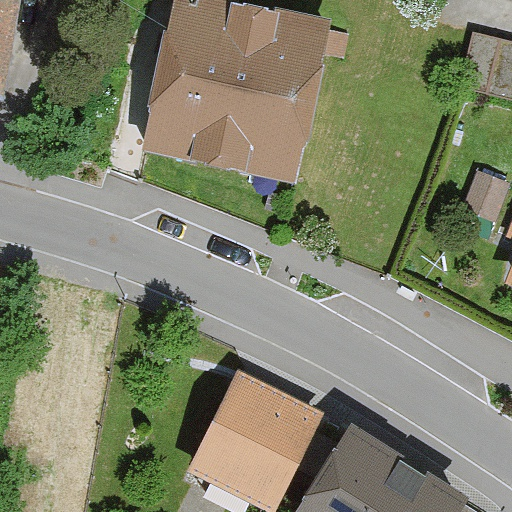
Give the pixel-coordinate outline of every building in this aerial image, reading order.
[(0,0),(0,95),(2,96),(13,0),(0,0)] [(177,0),(146,152),(294,184),(329,20),(235,0),(177,0)] [(511,45),(472,36),(460,84),(511,96),(511,45)] [(320,412),(239,372),(191,469),(272,509),(320,412)] [(466,495),(351,424),(295,511),(455,511),(460,505),(466,495)]
